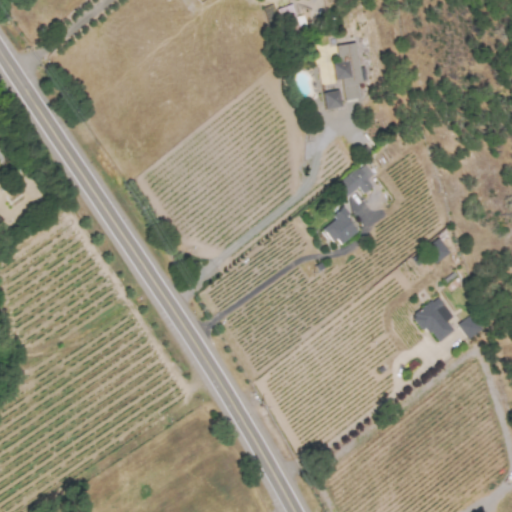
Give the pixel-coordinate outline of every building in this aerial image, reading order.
[(295,17),(290,4),(277,9),(287,36),(307,28),(302,15),(295,17)] [(335,45),(337,62),(330,63),(333,80),(340,79),(343,100),(359,98),(356,83),(366,81),(364,67),(358,68),(354,42),(335,45)] [(321,92),(322,109),(339,108),(337,90),(321,92)] [(366,179),(372,174),(363,162),(333,185),(343,198),(356,188),(360,194),(371,186),(366,179)] [(321,228),(335,247),(357,231),(340,208),(330,215),(333,219),(321,228)] [(447,252),(436,238),(421,249),(433,264),(447,252)] [(452,330),(444,321),(451,316),(435,296),(411,315),(434,344),(452,330)] [(455,324),(465,339),(482,329),(472,313),(455,324)]
